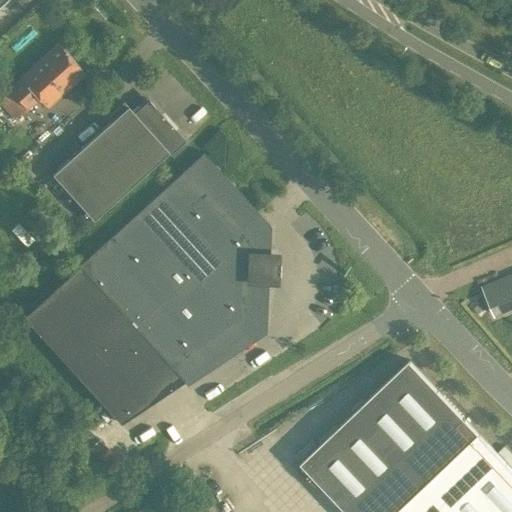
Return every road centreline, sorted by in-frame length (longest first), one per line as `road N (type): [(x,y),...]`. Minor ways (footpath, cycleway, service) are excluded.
road 1 (unclassified): [(420,304),(145,0)]
road 2 (unclassified): [(92,511),(420,304)]
road 3 (primary): [(348,0),(511,98)]
road 4 (primary): [(511,69),(382,0)]
road 5 (unclassified): [(511,396),(420,304)]
